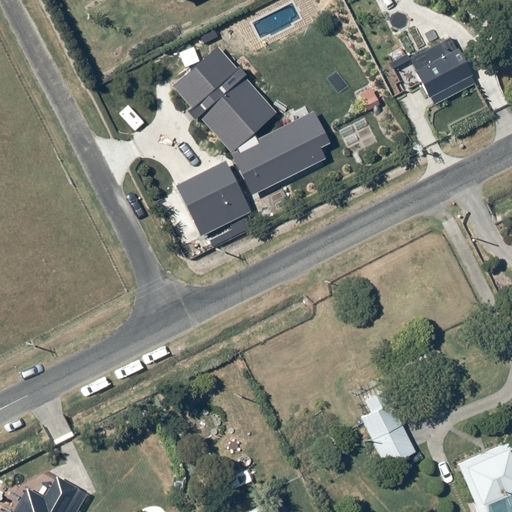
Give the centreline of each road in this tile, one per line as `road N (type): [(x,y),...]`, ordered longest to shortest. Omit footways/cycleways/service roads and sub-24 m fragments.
road 1 (residential): [(172,321),(511,153)]
road 2 (residential): [(7,0),(172,321)]
road 3 (residential): [(0,409),(172,321)]
